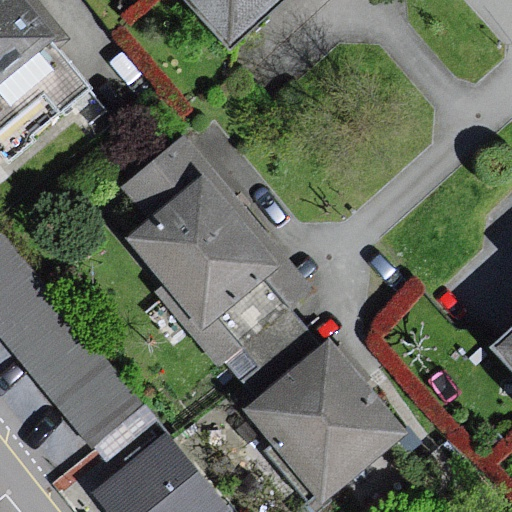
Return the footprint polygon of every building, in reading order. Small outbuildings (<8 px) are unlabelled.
[(0,0),(0,172),(102,88),(29,0),(0,0)] [(197,0),(228,33),(264,0),(197,0)] [(317,301),(184,145),(126,194),(155,228),(136,244),(171,285),(157,297),(227,378),(317,301)] [(0,338),(115,478),(168,434),(0,230),(0,338)] [(344,345),(257,415),(331,507),(418,438),(344,345)] [(233,511),(168,434),(115,478),(94,496),(106,511),(233,511)]
